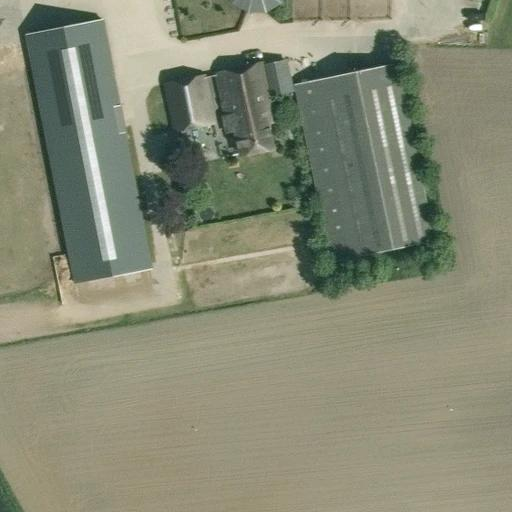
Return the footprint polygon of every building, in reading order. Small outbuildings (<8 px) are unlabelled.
[(295,0),(280,0),(129,23),(134,58),(260,39),(259,31),(279,28),(276,11),(297,8),(295,0)] [(396,18),(395,0),(297,0),(298,22),(396,18)] [(103,21),(28,35),(76,282),(151,267),(103,21)] [(278,123),(273,97),(272,96),(289,93),(283,61),(266,65),(265,64),(217,74),(226,117),(224,118),(228,134),(237,132),(243,156),(274,149),(268,125),(278,123)] [(296,86),(329,264),(432,245),(399,67),(296,86)] [(205,78),(165,86),(174,134),(214,126),(205,78)]
